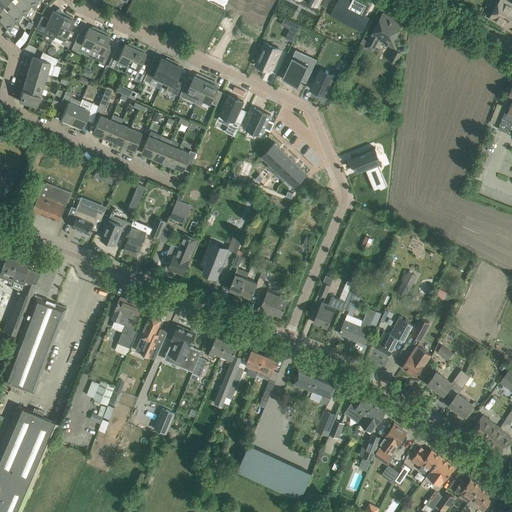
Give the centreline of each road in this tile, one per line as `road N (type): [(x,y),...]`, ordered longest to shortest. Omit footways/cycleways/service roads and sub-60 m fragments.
road 1 (residential): [(73,0),(309,109),(346,196),(286,339)]
road 2 (secondary): [(286,339),(0,225)]
road 3 (secondary): [(511,478),(363,372),(286,339)]
road 4 (residential): [(177,186),(6,107),(12,55),(0,40)]
